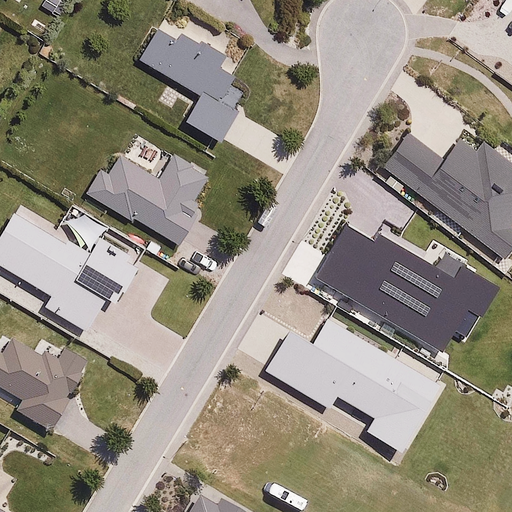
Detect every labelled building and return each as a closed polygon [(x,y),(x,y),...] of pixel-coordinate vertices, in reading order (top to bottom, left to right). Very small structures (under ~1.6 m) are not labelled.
[(154,20),(130,61),(188,93),(176,115),(217,138),(242,94),(222,83),(232,64),(154,20)] [(406,131),(379,165),(499,257),(511,240),(511,163),(464,127),(440,158),(406,131)] [(108,149),(84,191),(174,241),(212,175),(170,152),(157,176),(108,149)] [(10,204),(0,222),(0,267),(46,293),(39,304),(91,332),(134,254),(94,232),(87,246),(10,204)] [(286,334),(265,371),(327,407),(334,396),(367,415),(360,428),(397,450),(435,385),(326,321),(310,348),(286,334)] [(0,331),(0,390),(19,401),(15,407),(47,426),(83,362),(59,348),(52,361),(0,331)] [(226,511),(197,496),(187,511),(226,511)]
